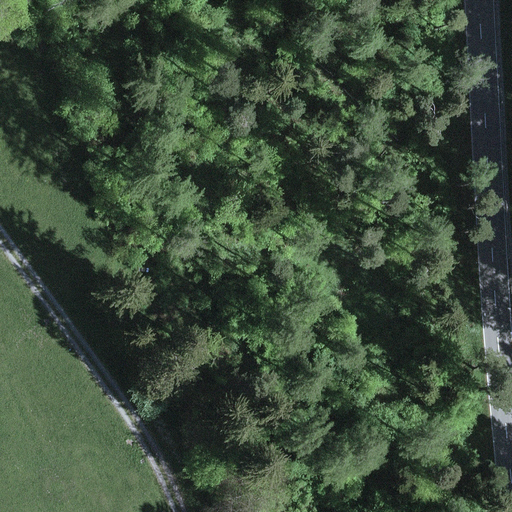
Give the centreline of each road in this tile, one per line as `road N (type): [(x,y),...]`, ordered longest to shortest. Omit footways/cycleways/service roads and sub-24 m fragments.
road 1 (secondary): [(511,396),(487,0)]
road 2 (track): [(171,511),(0,240)]
